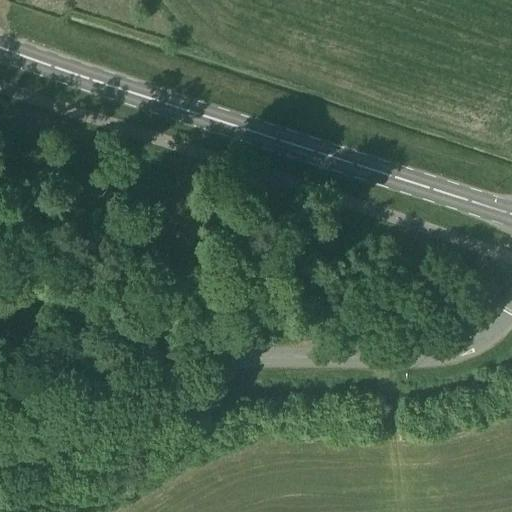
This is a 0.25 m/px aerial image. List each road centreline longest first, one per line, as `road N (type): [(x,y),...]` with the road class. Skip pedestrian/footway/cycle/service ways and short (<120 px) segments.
road 1 (unclassified): [(0,475),(192,369),(441,355),(480,340),(511,309)]
road 2 (primary): [(511,214),(0,49)]
